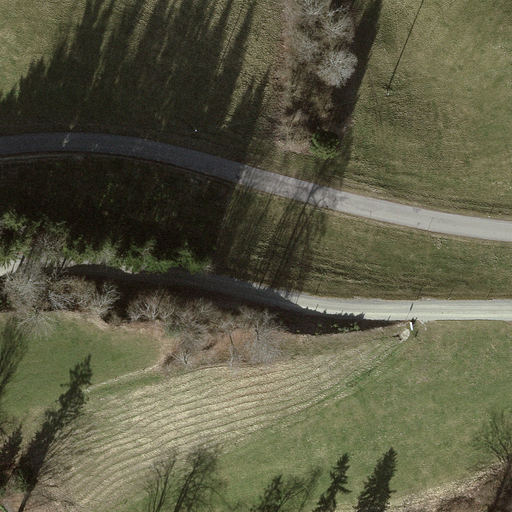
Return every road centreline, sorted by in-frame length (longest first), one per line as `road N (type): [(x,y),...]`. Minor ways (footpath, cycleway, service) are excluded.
road 1 (tertiary): [(0,149),(116,146),(409,219),(511,231)]
road 2 (track): [(511,307),(360,312),(83,265),(22,262),(0,270)]
